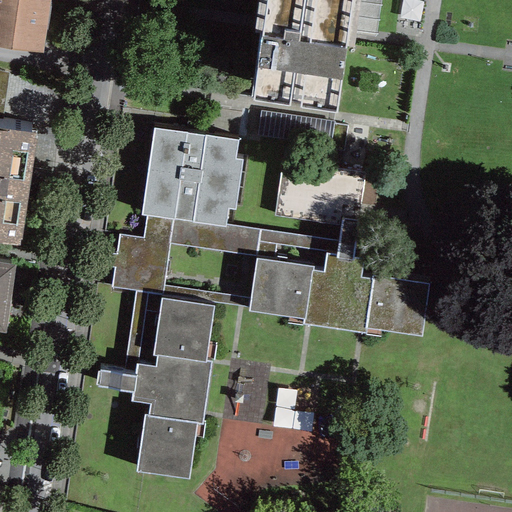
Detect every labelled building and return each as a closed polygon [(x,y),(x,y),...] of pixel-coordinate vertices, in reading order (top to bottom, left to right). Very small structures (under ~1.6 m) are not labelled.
[(0,0),(0,45),(43,52),(50,0),(0,0)] [(267,0),(263,29),(260,29),(251,96),(337,108),(346,43),(352,44),(358,0),(267,0)] [(36,133),(0,127),(0,239),(20,242),(36,133)] [(237,139),(153,127),(140,214),(146,215),(142,238),(119,235),(116,254),(111,254),(109,266),(115,267),(112,287),(135,290),(124,372),(100,369),(97,385),(132,390),(131,400),(150,403),(148,414),(143,414),(135,471),(187,478),(195,423),(202,424),(211,361),(205,360),(214,301),(247,305),(247,310),(288,316),(287,322),(365,333),(366,326),(421,334),(428,283),(371,275),(371,279),(359,278),(362,258),(352,257),(357,221),(341,218),(339,239),(224,223),(227,207),(235,209),(242,159),(235,158),(237,139)] [(16,264),(0,261),(0,329),(5,331),(16,264)] [(297,401),(299,381),(281,379),(277,416),(313,421),(315,403),(297,401)]
